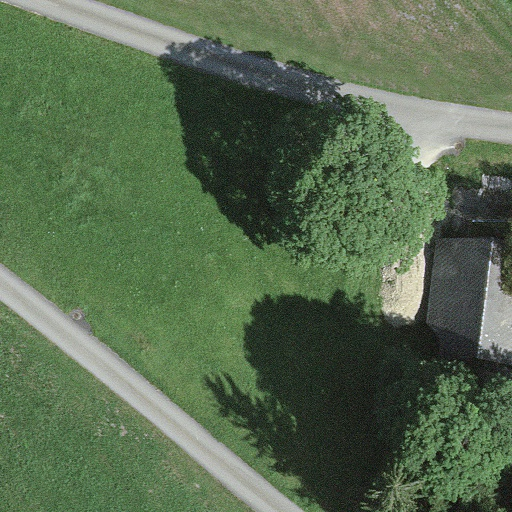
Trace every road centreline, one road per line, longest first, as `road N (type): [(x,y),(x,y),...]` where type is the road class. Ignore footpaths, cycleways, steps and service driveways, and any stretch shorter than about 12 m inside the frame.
road 1 (track): [(42,0),(298,86),(511,127)]
road 2 (track): [(0,276),(309,511)]
